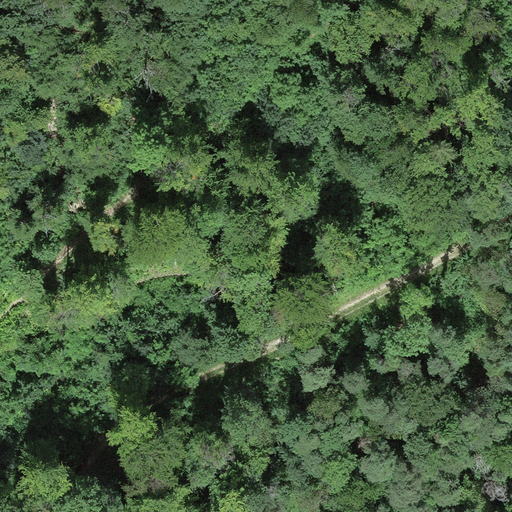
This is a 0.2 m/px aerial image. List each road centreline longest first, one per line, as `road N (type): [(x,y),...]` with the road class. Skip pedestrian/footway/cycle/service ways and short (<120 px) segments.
road 1 (track): [(511,217),(287,340),(168,392),(71,456),(30,511)]
road 2 (track): [(0,318),(175,133),(342,0)]
road 3 (track): [(218,511),(511,379)]
road 4 (track): [(287,340),(253,309),(205,306),(132,318),(0,361)]
